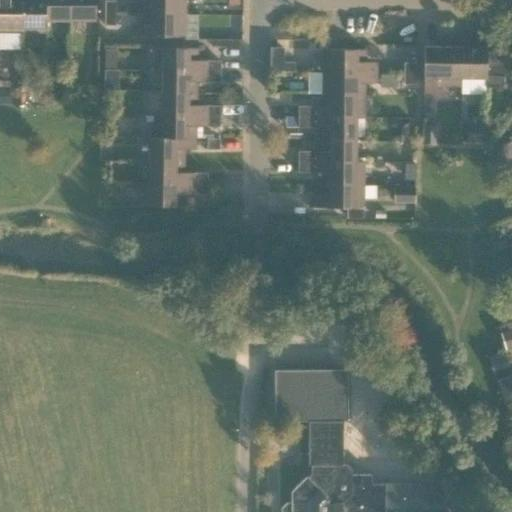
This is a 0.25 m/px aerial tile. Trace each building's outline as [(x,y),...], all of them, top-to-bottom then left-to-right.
[(0,0),(0,31),(20,32),(19,0),(0,0)] [(19,0),(20,32),(44,32),(44,0),(19,0)] [(45,19),(69,20),(69,0),(44,0),(44,32),(45,32),(45,19)] [(69,0),(69,20),(95,20),(94,0),(69,0)] [(104,0),(104,12),(115,12),(114,0),(104,0)] [(136,0),(137,1),(142,1),(142,12),(184,13),(184,0),(136,0)] [(115,12),(104,12),(104,24),(115,24),(115,12)] [(130,29),(130,35),(177,36),(178,36),(184,36),(184,13),(142,12),(142,24),(137,24),(137,29),(130,29)] [(190,35),(199,35),(202,13),(192,12),(190,35)] [(436,51),(424,51),(423,85),(460,85),(461,77),(461,37),(436,37),(436,51)] [(486,37),(461,37),(461,77),(485,78),(486,51),(486,37)] [(162,65),(162,70),(202,70),(209,70),(209,65),(202,65),(202,60),(196,59),(196,47),(162,47),(162,65)] [(322,71),(330,72),(331,72),(376,72),(376,67),(376,66),(369,66),(369,61),(364,61),(364,49),(330,48),(322,48),(322,65),(322,71)] [(511,71),(511,50),(486,51),(485,78),(485,86),(500,86),(511,71)] [(403,72),(416,72),(416,62),(403,62),(403,72)] [(162,70),(161,92),(196,93),(196,81),(202,81),(209,81),(209,76),(202,76),(202,70),(162,70)] [(322,94),(331,94),(356,94),(364,95),(364,94),(364,83),(370,83),(370,78),(376,78),(376,72),(331,72),(330,72),(322,71),(322,94)] [(416,72),(403,72),(403,82),(416,83),(416,72)] [(398,87),(398,73),(380,73),(380,87),(398,87)] [(6,81),(0,81),(0,104),(10,105),(10,88),(6,87),(6,81)] [(161,114),(207,115),(208,110),(201,110),(201,105),(201,104),(195,104),(196,93),(161,92),(161,114)] [(311,111),(311,116),(355,117),(363,117),(364,95),(356,94),(331,94),(322,94),(321,105),(315,105),(315,106),(316,111),(311,111)] [(153,114),(153,137),(195,137),(195,126),(201,126),(201,121),(208,121),(208,115),(207,115),(161,114),(153,114)] [(286,116),(286,126),(298,126),(298,117),(286,116)] [(311,116),(311,121),(315,121),(315,126),(315,127),(321,127),(321,139),(355,139),(355,117),(311,116)] [(475,141),(475,123),(466,123),(466,141),(475,141)] [(475,123),(475,141),(484,141),(484,123),(475,123)] [(435,144),(435,126),(422,126),(422,144),(435,144)] [(149,137),(149,159),(183,160),(183,148),(188,148),(188,143),(195,143),(195,137),(153,137),(149,137)] [(219,138),(206,137),(206,148),(218,148),(219,138)] [(311,156),(311,161),(355,161),(355,139),(321,139),(321,150),(315,150),(315,151),(315,156),(311,156)] [(495,155),(511,150),(509,141),(492,147),(495,155)] [(511,158),(511,150),(495,155),(498,164),(511,158)] [(148,182),(195,183),(195,177),(189,177),(189,172),(183,172),(183,160),(149,159),(149,160),(148,182)] [(311,161),(311,166),(315,166),(315,171),(315,172),(321,172),(320,183),(355,184),(363,184),(363,161),(355,161),(311,161)] [(140,181),(140,205),(148,205),(182,206),(183,193),(189,193),(188,188),(195,188),(195,183),(148,182),(140,181)] [(309,201),(309,206),(346,207),(355,207),(362,207),(363,184),(355,184),(320,183),(320,195),(315,195),(314,201),(309,201)] [(414,186),(394,186),(393,203),(414,203),(414,186)] [(370,326),(349,327),(349,338),(370,338),(370,326)] [(511,330),(501,334),(506,348),(511,346),(511,330)] [(510,352),(496,354),(497,366),(511,364),(510,352)] [(347,420),(346,369),(274,370),(275,421),(308,420),(308,465),(311,465),(311,473),(307,476),(306,474),(290,491),(290,502),(286,502),(281,507),(280,511),(442,511),(443,497),(428,482),(399,482),(371,483),(371,473),(352,473),(352,468),(347,463),(342,464),(342,420),(347,420)] [(511,399),(511,380),(510,375),(497,380),(504,402),(511,399)]
